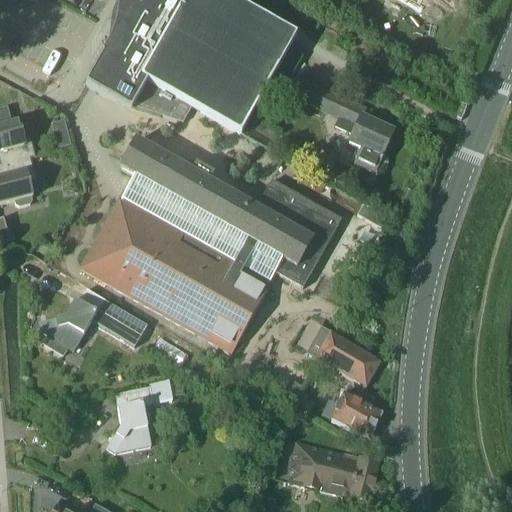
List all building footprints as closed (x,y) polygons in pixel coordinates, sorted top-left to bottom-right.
[(110,44),(85,88),(96,95),(107,101),(133,109),(182,126),(191,110),(240,138),(250,120),(265,93),(279,101),(286,88),(292,78),(303,59),(289,51),(295,40),(223,0),(124,0),(124,1),(120,7),(120,9),(119,10),(118,12),(119,13),(125,16),(110,44)] [(338,122),(335,129),(352,137),(348,146),(361,152),(355,167),(374,175),(392,135),(361,121),(365,111),(346,103),(338,122)] [(0,155),(2,155),(5,166),(0,166),(0,168),(30,161),(30,162),(35,160),(30,139),(23,141),(19,124),(16,125),(11,126),(7,110),(0,111),(0,155)] [(287,140),(281,153),(301,161),(306,148),(287,140)] [(79,272),(195,337),(197,334),(207,339),(204,343),(230,358),(270,287),(268,286),(274,276),(301,291),(340,222),(271,184),(256,211),(209,185),(214,176),(195,165),(190,174),(135,143),(119,171),(133,179),(120,203),(118,202),(79,272)] [(0,207),(14,204),(15,208),(19,210),(30,207),(32,204),(31,199),(32,199),(28,182),(35,181),(30,162),(30,161),(0,168),(0,207)] [(284,163),(278,175),(285,179),(292,167),(284,163)] [(357,218),(383,233),(385,234),(391,223),(363,207),(357,218)] [(15,242),(9,219),(0,221),(0,233),(3,245),(15,242)] [(73,354),(82,339),(95,317),(74,304),(65,320),(38,326),(40,335),(73,354)] [(116,313),(110,323),(138,340),(144,330),(116,313)] [(306,358),(307,359),(315,363),(365,390),(379,366),(330,338),(330,337),(322,332),(321,332),(320,332),(305,358),(306,359),(306,358)] [(150,449),(141,408),(152,406),(153,407),(172,403),(168,385),(149,389),(149,391),(115,399),(118,412),(116,412),(120,430),(106,451),(114,456),(150,449)] [(347,388),(342,400),(330,425),(369,443),(380,418),(357,407),(362,395),(347,388)] [(297,398),(291,410),(307,419),(314,407),(297,398)] [(295,449),(287,485),(287,487),(369,505),(377,467),(295,449)] [(261,500),(257,511),(270,511),(273,503),(261,500)] [(101,511),(94,508),(91,511),(76,511),(61,503),(56,511),(101,511)]
